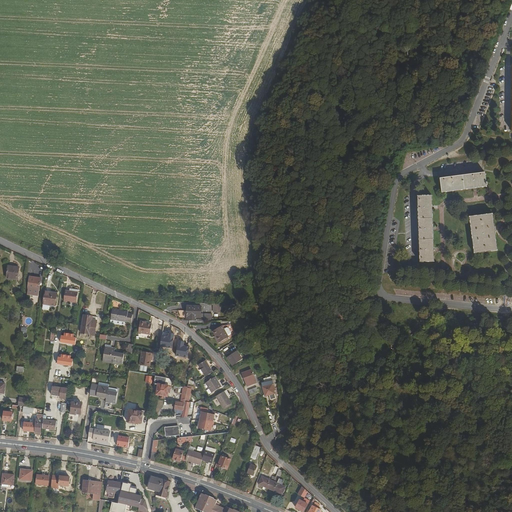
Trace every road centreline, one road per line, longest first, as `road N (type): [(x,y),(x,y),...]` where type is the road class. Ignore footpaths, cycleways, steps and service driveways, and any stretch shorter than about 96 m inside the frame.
road 1 (residential): [(264,444),(213,354),(174,323),(0,240)]
road 2 (residential): [(378,293),(391,184),(460,137),(511,7)]
road 3 (primary): [(0,443),(145,466)]
road 4 (residential): [(378,293),(511,305)]
